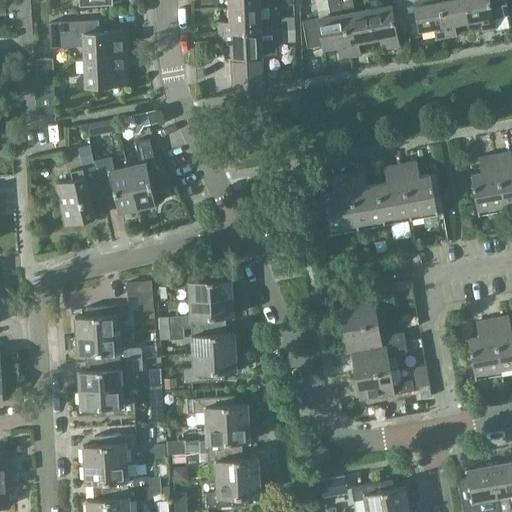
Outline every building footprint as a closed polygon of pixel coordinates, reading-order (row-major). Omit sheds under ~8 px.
[(349,54),(341,13),(338,0),(327,0),(330,15),(317,17),(323,49),(338,47),(339,56),(349,54)] [(371,40),(365,8),(354,10),(351,0),(338,0),(341,13),(349,54),(359,53),(357,43),(371,40)] [(446,37),(438,0),(401,0),(405,23),(417,21),(419,32),(433,29),(435,39),(446,37)] [(467,23),(463,0),(438,0),(446,37),(455,35),(453,25),(467,23)] [(463,0),(467,23),(481,20),(483,30),(493,28),(491,18),(509,15),(505,0),(463,0)] [(365,8),(371,40),(385,38),(387,47),(397,46),(395,36),(396,36),(390,4),(365,8)] [(218,33),(261,31),(259,5),(227,7),(228,22),(218,22),(218,33)] [(281,29),(295,28),(294,16),(281,17),(281,29)] [(83,58),(126,56),(125,30),(99,31),(98,19),(49,21),(50,46),(83,45),(83,58)] [(295,28),(281,29),(282,42),(295,41),(295,28)] [(261,31),(218,33),(219,41),(229,41),(230,56),(262,54),(261,31)] [(126,56),(83,58),(84,75),(79,75),(76,77),(76,89),(85,89),(85,85),(127,83),(126,56)] [(36,58),(38,98),(39,114),(55,113),(52,57),(36,58)] [(261,60),(230,61),(231,87),(262,86),(261,60)] [(129,112),(132,127),(155,122),(153,107),(129,112)] [(126,166),(136,208),(155,204),(152,191),(161,189),(149,138),(135,141),(140,163),(126,166)] [(79,160),(91,159),(90,144),(78,145),(79,160)] [(511,208),(511,160),(510,150),(494,153),(505,210),(511,208)] [(478,215),(505,210),(494,153),(478,156),(481,172),(470,174),(478,215)] [(118,212),(136,208),(126,166),(113,169),(110,156),(93,160),(94,165),(100,191),(101,197),(114,194),(118,212)] [(399,164),(406,200),(410,220),(436,215),(433,197),(438,196),(433,174),(419,177),(416,160),(399,164)] [(410,220),(406,200),(399,164),(383,167),(386,183),(376,185),(384,225),(410,220)] [(94,218),(90,200),(88,194),(100,191),(94,165),(70,170),(71,179),(55,182),(65,224),(94,218)] [(384,225),(376,185),(365,187),(362,171),(347,173),(358,230),(384,225)] [(331,235),(358,230),(347,173),(330,177),(333,193),(323,194),(331,235)] [(190,301),(232,298),(231,278),(218,279),(218,270),(176,273),(177,287),(189,286),(190,301)] [(151,280),(126,282),(127,295),(139,294),(140,311),(153,310),(152,293),(152,285),(151,280)] [(342,328),(376,322),(374,308),(394,304),(392,294),(373,297),(338,303),(342,328)] [(191,328),(226,326),(225,317),(233,316),(232,298),(190,301),(190,315),(158,317),(159,339),(170,339),(184,338),(183,327),(191,326),(191,328)] [(76,335),(119,333),(118,319),(129,317),(128,304),(87,306),(87,315),(75,316),(76,335)] [(511,372),(511,329),(511,330),(508,314),(492,317),(498,353),(502,374),(511,372)] [(502,374),(498,353),(492,317),(476,320),(478,335),(467,337),(475,379),(502,374)] [(347,352),(351,351),(404,341),(421,339),(421,338),(420,330),(409,332),(409,331),(379,336),(376,322),(342,328),(347,352)] [(193,354),(235,350),(234,333),(226,333),(226,326),(191,328),(193,354)] [(86,362),(120,360),(127,359),(141,359),(141,347),(119,348),(119,333),(76,335),(77,353),(85,353),(86,362)] [(386,355),(406,351),(404,341),(351,351),(355,375),(389,369),(386,355)] [(235,350),(193,354),(193,367),(182,368),(183,383),(224,380),(224,371),(236,371),(235,350)] [(141,359),(127,359),(128,370),(142,370),(141,359)] [(79,390),(122,388),(120,360),(86,362),(86,369),(78,370),(79,390)] [(429,384),(426,365),(412,367),(414,379),(415,379),(416,386),(429,384)] [(389,369),(355,375),(359,400),(395,393),(394,393),(412,389),(411,380),(392,383),(389,369)] [(122,388),(79,390),(80,408),(93,407),(93,416),(135,414),(134,400),(122,400),(122,388)] [(205,411),(206,425),(248,423),(247,403),(235,403),(235,396),(186,399),(187,413),(205,411)] [(249,441),(248,423),(206,425),(207,441),(199,441),(200,453),(207,452),(242,450),(242,442),(249,441)] [(83,464),(127,462),(126,448),(137,448),(136,433),(94,435),(95,444),(82,445),(83,464)] [(184,442),(185,453),(200,453),(199,441),(184,442)] [(184,452),(170,450),(169,465),(182,467),(184,452)] [(216,479),(259,476),(257,457),(243,458),(242,450),(207,452),(208,461),(215,461),(216,479)] [(200,453),(185,453),(186,464),(200,464),(200,453)] [(508,494),(511,492),(511,460),(491,464),(498,499),(500,511),(501,511),(511,510),(508,494)] [(128,489),(149,488),(149,476),(127,477),(127,462),(83,464),(85,483),(93,482),(94,491),(128,489)] [(500,511),(498,499),(491,464),(465,469),(471,500),(472,500),(474,511),(476,511),(489,510),(489,511),(500,511)] [(259,476),(216,479),(217,492),(205,492),(206,508),(248,505),(247,495),(260,495),(259,476)] [(344,476),(321,480),(320,480),(322,492),(346,488),(344,476)] [(366,511),(408,504),(405,485),(392,487),(391,479),(350,486),(353,501),(364,499),(366,511)] [(86,511),(129,511),(129,500),(136,499),(136,500),(150,499),(149,488),(128,489),(94,491),(94,498),(86,499),(86,511)] [(174,492),(174,511),(186,511),(185,492),(174,492)]
